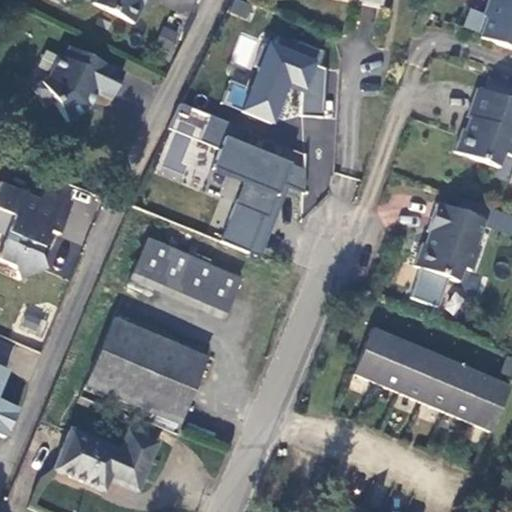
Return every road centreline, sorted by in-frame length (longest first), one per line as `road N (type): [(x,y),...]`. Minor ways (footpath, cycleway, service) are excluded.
road 1 (unclassified): [(0,483),(215,0)]
road 2 (residential): [(225,511),(351,219)]
